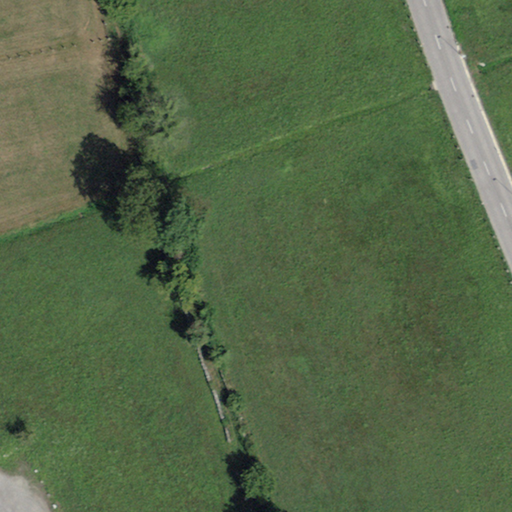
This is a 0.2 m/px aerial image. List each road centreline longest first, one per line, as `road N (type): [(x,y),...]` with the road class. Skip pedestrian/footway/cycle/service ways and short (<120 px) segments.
road 1 (track): [(109,0),(149,178),(254,511)]
road 2 (secondary): [(511,237),(422,0)]
